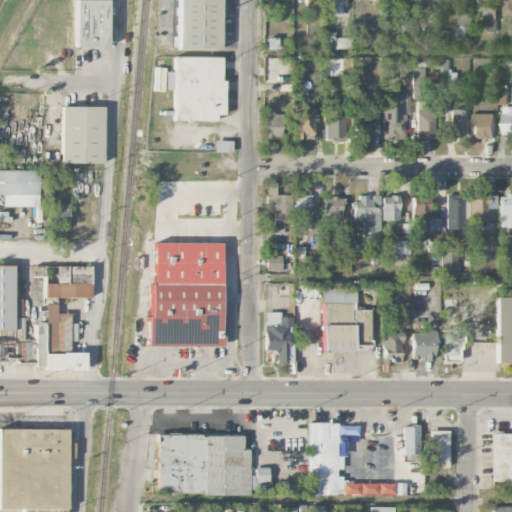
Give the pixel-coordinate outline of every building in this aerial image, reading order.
[(74,47),(107,47),(106,0),(94,0),(74,0),(74,47)] [(177,0),(177,50),(219,51),(219,0),(177,0)] [(343,16),(343,0),(324,0),(324,16),(343,16)] [(511,0),(503,0),(503,16),(511,15),(511,0)] [(498,31),(496,7),(484,8),(486,32),(498,31)] [(335,46),(347,47),(348,39),(336,38),(336,32),(323,32),(323,41),(336,41),(335,46)] [(277,38),(267,38),(267,50),(278,49),(277,38)] [(221,58),(174,57),(173,73),(165,72),(165,90),(173,90),(173,121),(215,122),(216,116),(224,116),(224,80),(220,80),(221,58)] [(449,59),(440,60),(441,89),(458,89),(458,71),(449,71),(449,59)] [(424,68),(414,68),(413,87),(423,88),(424,68)] [(439,72),(428,72),(428,83),(439,83),(439,72)] [(449,113),(448,90),(441,90),(442,113),(449,113)] [(404,92),(382,92),(383,140),(405,139),(404,92)] [(416,140),(434,140),(435,110),(427,110),(428,101),(417,101),(416,140)] [(60,163),(101,164),(103,108),(61,107),(60,163)] [(281,115),(273,114),(273,110),(264,109),(263,137),(280,138),(281,115)] [(293,138),(313,139),(313,109),(294,109),(293,138)] [(466,109),(451,110),(451,137),(467,136),(466,109)] [(325,119),(324,139),(343,140),(343,110),(332,110),(332,120),(325,119)] [(495,113),(473,113),(473,139),(494,139),(495,113)] [(375,121),(354,121),(355,139),(375,139),(375,121)] [(231,141),(214,141),(214,152),(231,152),(231,141)] [(38,171),(0,170),(0,193),(2,193),(2,207),(37,207),(38,171)] [(275,195),(275,184),(267,183),(266,211),(274,212),(274,226),(288,226),(289,195),(275,195)] [(294,226),(312,226),(311,195),(293,195),(294,226)] [(378,195),(369,196),(353,196),(354,222),(362,222),(362,234),(379,234),(378,195)] [(511,226),(511,195),(499,195),(498,226),(511,226)] [(381,221),(399,220),(398,196),(380,196),(381,221)] [(411,196),(411,230),(428,230),(428,240),(438,240),(439,219),(429,219),(429,196),(411,196)] [(446,196),(445,228),(468,228),(469,196),(446,196)] [(496,197),(469,197),(469,224),(487,225),(487,209),(495,209),(496,197)] [(341,198),(322,198),(323,222),(342,221),(341,198)] [(69,227),(69,202),(50,202),(50,227),(69,227)] [(396,254),(407,254),(408,242),(396,241),(396,254)] [(221,243),(150,243),(150,347),(220,347),(221,243)] [(456,275),(456,248),(439,249),(440,276),(456,275)] [(280,272),(281,256),(266,256),(266,271),(280,272)] [(13,266),(0,266),(0,331),(13,332),(13,266)] [(90,267),(43,266),(43,298),(89,298),(90,267)] [(322,289),(321,325),(353,325),(353,330),(356,330),(356,322),(370,322),(370,310),(354,310),(354,289),(322,289)] [(511,297),(495,298),(496,363),(511,363),(511,297)] [(85,369),(84,353),(70,353),(69,314),(56,314),(56,304),(43,304),(43,323),(33,323),(34,344),(27,344),(27,349),(34,349),(34,370),(85,369)] [(264,351),(276,351),(276,363),(291,363),(292,317),(279,317),(279,313),(264,313),(264,351)] [(353,326),(321,326),(322,352),(353,351),(353,326)] [(401,332),(382,332),(382,363),(401,363),(401,332)] [(461,332),(442,333),(444,363),(463,362),(461,332)] [(410,333),(410,360),(435,360),(435,333),(410,333)] [(313,495),(394,495),(394,484),(342,484),(342,476),(340,476),(340,456),(345,456),(345,443),(358,443),(357,424),(307,424),(308,483),(313,483),(313,495)] [(402,426),(402,462),(418,462),(418,426),(402,426)] [(66,511),(66,429),(0,428),(0,509),(22,510),(21,511),(66,511)] [(448,431),(428,431),(429,468),(448,468),(448,431)] [(511,434),(490,434),(489,481),(511,481),(511,434)] [(253,494),(253,481),(267,481),(267,468),(253,468),(253,475),(248,475),(248,450),(239,450),(239,435),(157,436),(157,495),(253,494)]
